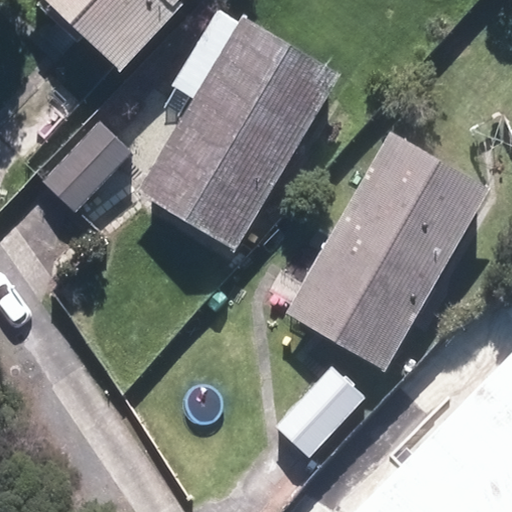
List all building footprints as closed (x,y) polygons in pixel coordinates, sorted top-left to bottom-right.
[(57,0),(129,67),(190,2),(187,0),(57,0)] [(145,190),(238,245),(342,73),(249,17),(145,190)] [(54,65),(0,114),(0,132),(25,160),(88,102),(54,65)] [(42,178),(77,210),(135,148),(100,115),(42,178)] [(390,367),(497,187),(396,127),(289,307),(390,367)] [(511,511),(511,356),(359,511),(511,511)] [(372,394),(338,363),(279,426),(313,458),(372,394)]
